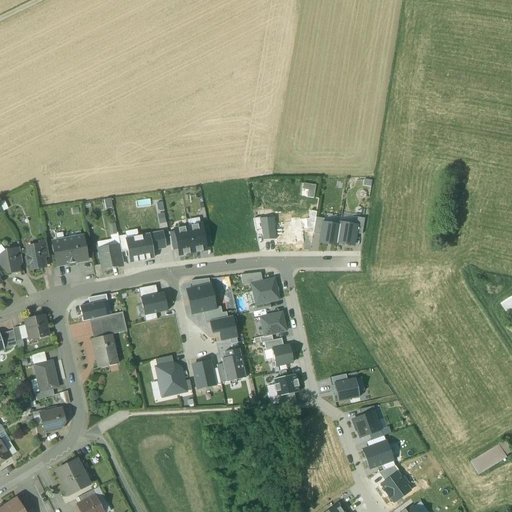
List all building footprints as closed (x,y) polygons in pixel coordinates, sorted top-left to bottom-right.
[(314,197),(314,184),(301,184),(301,196),(314,197)] [(253,220),(256,231),(261,230),(260,219),(260,218),(253,220)] [(291,223),(274,224),(275,241),(275,246),(304,245),(302,218),(291,219),(291,223)] [(313,234),(321,235),(323,224),(324,219),(316,218),(313,234)] [(357,226),(355,234),(362,235),(364,219),(358,218),(356,226),(357,226)] [(263,242),(275,241),(274,224),(274,219),(260,219),(261,230),(263,242)] [(340,226),(337,243),(353,246),(355,234),(357,226),(356,226),(340,223),(339,226),(340,226)] [(337,243),(340,226),(339,226),(323,224),(321,235),(320,243),(336,246),(337,243)] [(201,225),(188,228),(193,253),(206,251),(205,245),(202,227),(201,225)] [(208,226),(202,227),(205,245),(211,244),(208,226)] [(193,253),(188,228),(175,230),(175,232),(178,250),(179,256),(193,253)] [(175,232),(168,233),(172,251),(178,250),(175,232)] [(162,233),(149,235),(152,251),(165,249),(162,233)] [(149,235),(126,240),(128,251),(130,264),(154,259),(152,251),(149,235)] [(120,246),(121,253),(128,251),(126,240),(125,236),(118,237),(120,246)] [(81,237),(53,242),(58,267),(86,261),(81,237)] [(46,241),(39,243),(40,245),(42,258),(43,258),(48,256),(46,241)] [(40,245),(26,248),(28,254),(29,254),(26,258),(28,265),(30,264),(31,270),(44,268),(43,258),(42,258),(40,245)] [(120,246),(114,247),(117,264),(123,262),(121,253),(120,246)] [(114,247),(98,250),(99,253),(97,254),(98,260),(100,259),(102,270),(118,266),(117,264),(114,247)] [(20,249),(14,250),(16,263),(22,262),(20,249)] [(14,250),(6,252),(0,256),(0,263),(8,274),(18,272),(16,263),(14,250)] [(240,276),(243,286),(249,285),(263,281),(261,273),(258,274),(240,276)] [(191,282),(193,289),(210,286),(208,279),(191,282)] [(263,281),(249,285),(254,306),(269,303),(279,301),(274,279),(263,281)] [(138,289),(140,299),(158,295),(156,286),(138,289)] [(193,289),(187,291),(192,314),(203,312),(215,309),(210,286),(193,289)] [(158,295),(140,299),(144,317),(156,315),(168,311),(163,294),(158,295)] [(88,300),(90,306),(103,303),(107,302),(105,296),(88,300)] [(511,297),(501,304),(511,320),(511,297)] [(83,322),(89,321),(103,318),(106,317),(103,303),(90,306),(80,309),(83,322)] [(248,308),(249,314),(270,309),(269,303),(254,306),(248,308)] [(203,312),(205,318),(222,314),(221,308),(215,309),(203,312)] [(106,317),(103,318),(106,331),(125,327),(122,313),(106,317)] [(222,314),(205,318),(206,325),(210,324),(210,323),(228,319),(226,313),(222,314)] [(259,319),(263,338),(271,336),(285,333),(281,314),(259,319)] [(144,317),(146,323),(157,320),(156,315),(144,317)] [(44,317),(25,321),(29,340),(48,336),(44,317)] [(103,318),(89,321),(92,334),(106,331),(103,318)] [(210,323),(210,324),(212,333),(219,331),(222,341),(229,339),(236,338),(232,318),(228,319),(210,323)] [(106,331),(92,334),(93,339),(94,339),(110,336),(126,332),(125,327),(106,331)] [(19,328),(13,329),(15,341),(21,340),(19,328)] [(13,331),(0,335),(0,336),(4,349),(16,346),(15,341),(13,329),(12,329),(13,331)] [(110,336),(94,339),(98,359),(97,360),(99,369),(117,365),(110,336)] [(264,343),(273,341),(271,336),(263,338),(254,340),(255,345),(264,343)] [(273,341),(264,343),(266,351),(271,350),(283,348),(281,339),(273,341)] [(283,348),(271,350),(275,367),(293,363),(289,346),(283,348)] [(226,382),(227,383),(245,379),(238,350),(224,353),(226,359),(221,360),(222,364),(226,382)] [(32,357),(33,366),(46,363),(44,353),(32,357)] [(157,368),(173,365),(172,357),(155,360),(157,368)] [(46,363),(33,366),(39,392),(52,389),(58,388),(52,362),(46,363)] [(192,366),(198,390),(215,386),(212,370),(210,362),(192,366)] [(221,383),(226,382),(222,364),(217,366),(217,369),(221,383)] [(156,368),(162,398),(192,391),(189,381),(183,382),(180,369),(173,365),(157,368),(156,368)] [(217,369),(212,370),(215,386),(221,384),(221,383),(217,369)] [(280,378),(273,380),(277,398),(294,394),(298,393),(297,388),(299,388),(297,380),(295,380),(294,375),(287,377),(286,372),(279,373),(280,378)] [(345,375),(328,379),(331,389),(335,388),(334,384),(347,381),(345,375)] [(347,381),(334,384),(335,388),(338,403),(358,398),(354,380),(347,381)] [(39,392),(35,393),(37,401),(54,396),(52,389),(39,392)] [(35,393),(28,395),(30,403),(37,401),(35,393)] [(294,394),(277,398),(279,404),(296,404),(294,394)] [(359,410),(361,418),(373,413),(375,413),(373,407),(359,410)] [(61,409),(46,413),(42,420),(42,424),(45,433),(60,430),(64,423),(61,409)] [(360,438),(379,431),(373,413),(361,418),(352,421),(355,428),(356,427),(360,438)] [(42,424),(35,426),(38,440),(46,438),(45,433),(42,424)] [(499,446),(506,457),(511,453),(511,451),(506,441),(499,446)] [(381,465),(392,461),(385,442),(363,451),(370,470),(381,465)] [(4,446),(0,448),(0,463),(11,457),(4,446)] [(499,446),(471,463),(480,476),(507,459),(506,457),(499,446)] [(77,460),(55,471),(55,472),(56,472),(62,484),(83,473),(77,461),(77,460)] [(381,465),(383,471),(394,467),(392,461),(381,465)] [(378,473),(385,482),(397,473),(399,472),(395,467),(394,467),(383,471),(378,473)] [(83,473),(62,484),(68,495),(67,496),(68,496),(89,485),(83,473)] [(394,503),(410,491),(406,486),(407,484),(403,478),(401,479),(397,473),(385,482),(381,485),(385,491),(384,491),(389,498),(390,497),(394,503)] [(81,504),(77,506),(80,511),(101,511),(99,506),(106,502),(98,487),(94,490),(97,497),(95,498),(94,497),(81,504)] [(94,490),(78,498),(81,504),(94,497),(95,498),(97,497),(94,490)] [(3,506),(0,505),(0,511),(23,511),(16,500),(15,500),(4,507),(3,506)] [(106,502),(99,506),(101,511),(109,511),(110,511),(106,502)]
